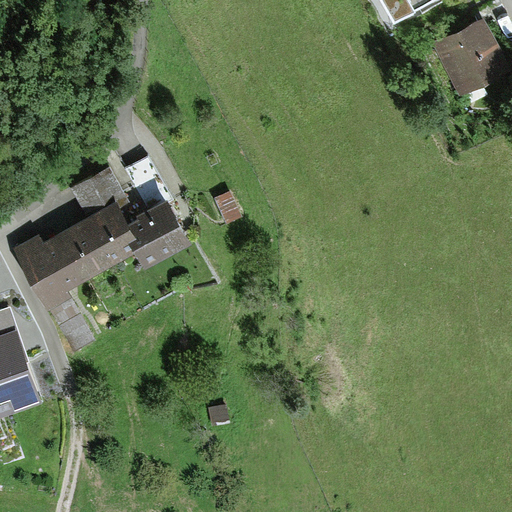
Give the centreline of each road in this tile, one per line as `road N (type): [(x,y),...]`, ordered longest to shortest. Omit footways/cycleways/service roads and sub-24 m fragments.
road 1 (residential): [(143,0),(133,85),(117,119),(60,183),(0,220)]
road 2 (residential): [(0,244),(46,326),(72,397)]
